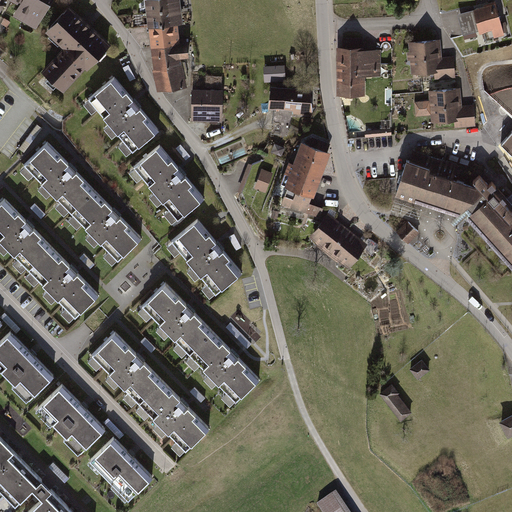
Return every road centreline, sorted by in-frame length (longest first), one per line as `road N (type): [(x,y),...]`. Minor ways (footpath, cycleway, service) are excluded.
road 1 (residential): [(323,26),(333,119),(356,201),(511,350)]
road 2 (residential): [(97,0),(203,154),(272,303)]
road 3 (residential): [(167,469),(0,293)]
road 4 (track): [(272,303),(302,421),(362,511)]
road 5 (unknown): [(344,174),(420,138),(474,139)]
road 6 (residential): [(323,26),(418,20),(428,0)]
